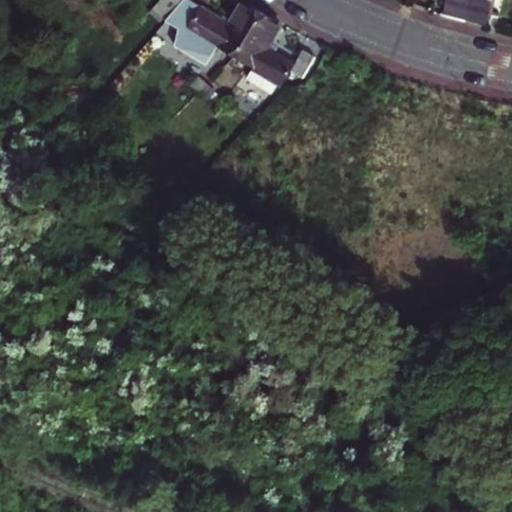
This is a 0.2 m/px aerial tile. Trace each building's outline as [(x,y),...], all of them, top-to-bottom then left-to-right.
[(138,0),(147,8),(155,0),(138,0)] [(165,31),(186,10),(177,0),(173,0),(154,19),(165,31)] [(457,21),(469,25),(475,0),(450,0),(448,9),(451,10),(449,19),(457,21)] [(496,20),(500,0),(499,0),(475,0),(469,25),(480,27),(491,30),(493,19),(496,20)] [(191,10),(180,26),(192,34),(205,13),(194,7),(191,10)] [(192,34),(189,38),(193,40),(210,51),(216,55),(219,51),(239,64),(265,21),(245,9),(231,30),(216,20),(205,13),(192,34)] [(270,54),(284,32),(265,21),(239,64),(256,75),(254,78),(261,83),(256,91),(275,103),(281,93),(284,94),(293,80),(296,82),(313,63),(306,59),(298,71),(283,62),(270,54)] [(205,60),(210,51),(193,40),(187,49),(205,60)] [(210,51),(205,60),(210,64),(216,55),(210,51)] [(318,66),(313,63),(296,82),(305,88),(318,66)] [(256,91),(261,83),(254,78),(249,86),(256,91)] [(194,93),(202,100),(210,93),(202,85),(194,93)] [(218,100),(210,93),(202,100),(211,108),(218,100)]
